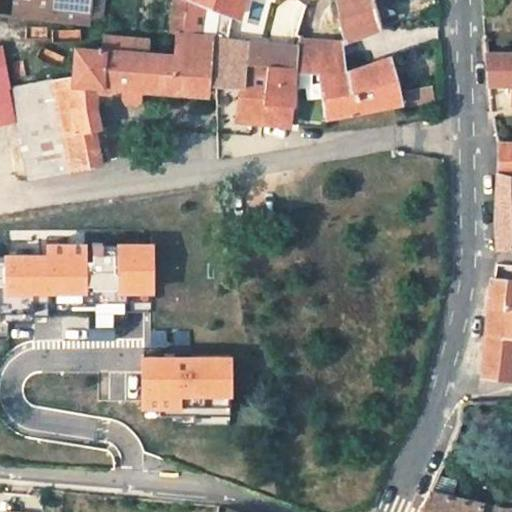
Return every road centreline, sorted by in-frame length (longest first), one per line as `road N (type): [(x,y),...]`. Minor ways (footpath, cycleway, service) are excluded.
road 1 (residential): [(391,511),(442,395),(469,270),(462,0)]
road 2 (residential): [(272,511),(207,488),(0,472)]
